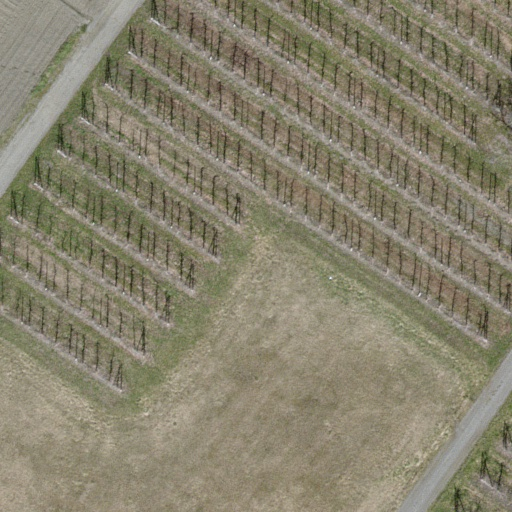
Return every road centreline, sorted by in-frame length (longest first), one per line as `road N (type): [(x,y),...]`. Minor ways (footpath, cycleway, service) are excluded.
road 1 (track): [(122,0),(0,174)]
road 2 (track): [(416,511),(511,375)]
